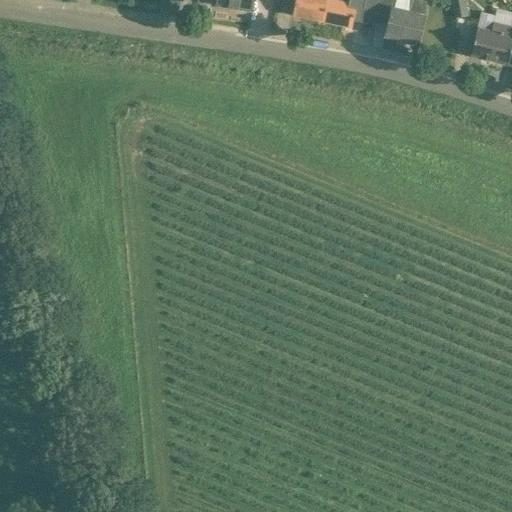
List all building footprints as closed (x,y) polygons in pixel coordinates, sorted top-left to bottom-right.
[(217,0),(217,5),(239,8),(240,4),(252,6),(253,0),(217,0)] [(295,0),(293,16),(323,22),(326,0),(295,0)] [(362,20),(365,0),(326,0),(323,22),(352,27),(353,18),(362,20)] [(385,35),(418,43),(425,17),(423,16),(426,2),(419,0),(412,0),(409,12),(392,8),(385,35)] [(452,0),(455,19),(467,17),(464,0),(452,0)] [(477,28),(470,56),(508,65),(511,49),(511,26),(494,22),(491,31),(477,28)]
